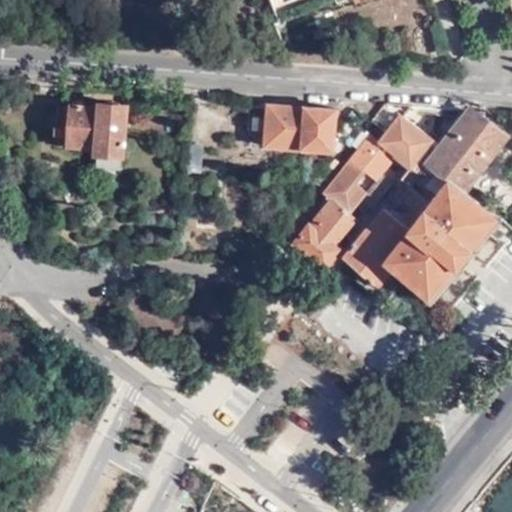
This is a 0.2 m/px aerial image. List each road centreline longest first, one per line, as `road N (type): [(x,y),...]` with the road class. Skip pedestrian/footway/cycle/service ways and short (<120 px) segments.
road 1 (residential): [(0,54),(511,94)]
road 2 (residential): [(307,511),(3,273)]
road 3 (residential): [(300,284),(3,273)]
road 4 (secondary): [(420,511),(511,396)]
